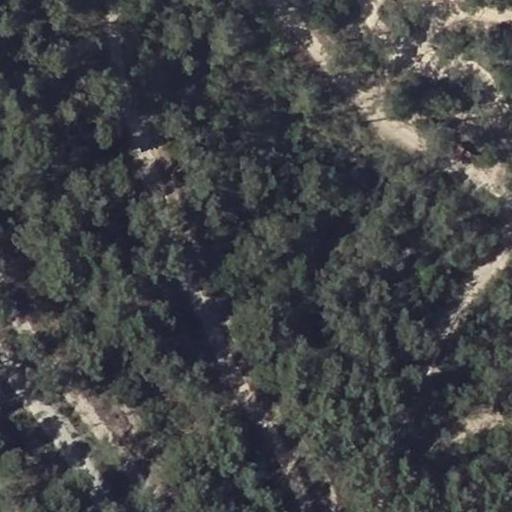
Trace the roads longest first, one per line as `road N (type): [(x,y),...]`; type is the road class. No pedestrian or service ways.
road 1 (track): [(303,511),(274,440),(183,282),(135,137),(115,0)]
road 2 (track): [(511,204),(402,134),(275,0)]
road 3 (track): [(0,286),(158,511)]
road 4 (track): [(0,373),(96,511)]
